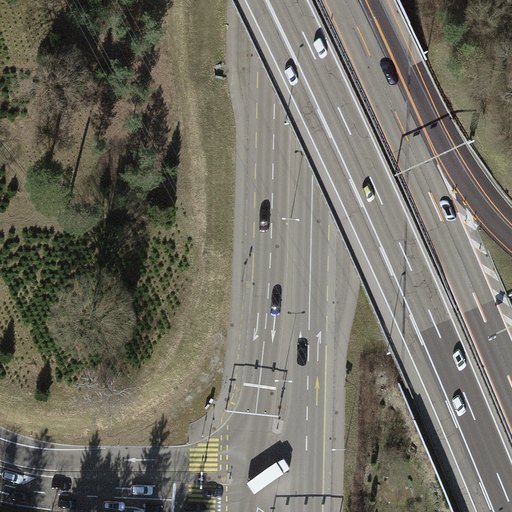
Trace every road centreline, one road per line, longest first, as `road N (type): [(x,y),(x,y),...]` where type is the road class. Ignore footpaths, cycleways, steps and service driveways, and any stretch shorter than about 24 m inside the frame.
road 1 (motorway): [(287,0),(511,511)]
road 2 (secondary): [(305,494),(316,0)]
road 3 (secondary): [(276,0),(271,231),(250,458)]
road 4 (motorway): [(511,384),(383,70)]
road 5 (motorway): [(250,458),(54,459),(0,448)]
road 6 (motorway): [(0,483),(245,505)]
road 7 (motorway): [(511,236),(466,187),(383,70)]
